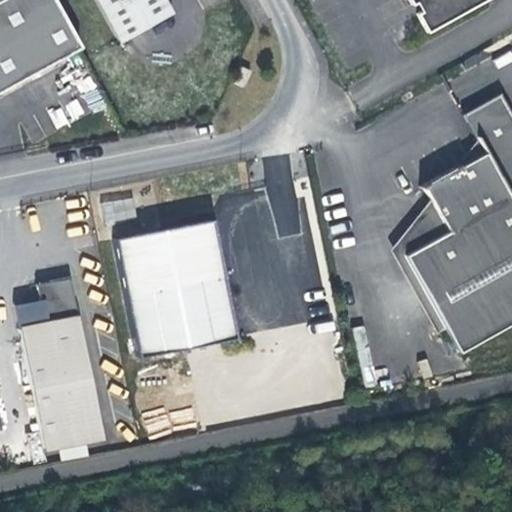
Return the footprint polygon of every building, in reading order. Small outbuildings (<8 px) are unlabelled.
[(0,0),(0,89),(20,78),(74,47),(47,0),(0,0)] [(94,0),(117,41),(169,12),(162,0),(94,0)] [(412,13),(421,31),(480,0),(404,0),(407,4),(411,2),(416,11),(412,13)] [(243,72),(233,67),(224,85),(234,89),(243,72)] [(451,353),(460,351),(511,321),(511,126),(495,96),(458,117),(471,141),(479,155),(449,172),(417,189),(424,202),(443,234),(399,257),(440,333),(451,353)] [(479,155),(471,141),(449,172),(479,155)] [(430,335),(440,333),(399,257),(443,234),(424,202),(385,251),(430,335)] [(137,358),(170,352),(236,340),(211,219),(113,238),(117,255),(137,358)] [(99,433),(97,422),(66,273),(32,281),(35,297),(40,320),(15,324),(38,434),(41,445),(99,433)] [(40,320),(35,297),(11,301),(15,324),(40,320)]
